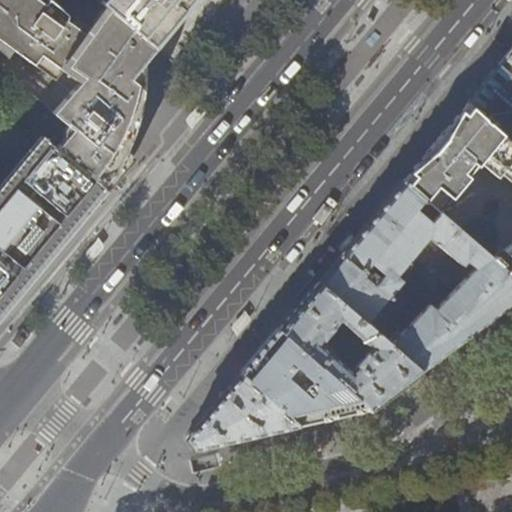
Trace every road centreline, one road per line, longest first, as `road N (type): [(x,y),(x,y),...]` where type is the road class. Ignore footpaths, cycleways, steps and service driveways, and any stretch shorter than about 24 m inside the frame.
road 1 (primary): [(95,446),(471,0)]
road 2 (primary): [(343,0),(14,394)]
road 3 (residential): [(511,344),(351,461),(185,498),(95,446)]
